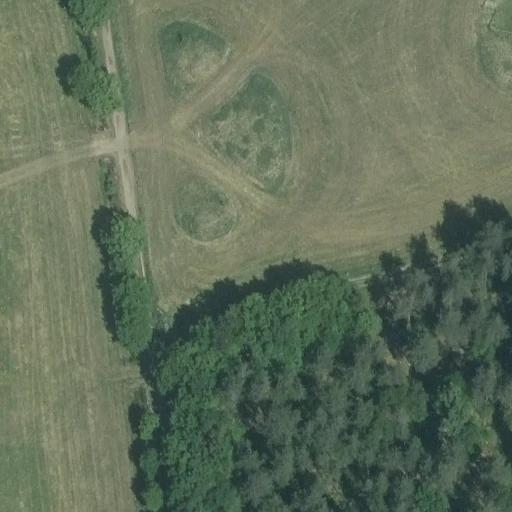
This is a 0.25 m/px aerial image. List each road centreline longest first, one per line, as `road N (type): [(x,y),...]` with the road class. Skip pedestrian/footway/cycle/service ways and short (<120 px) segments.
road 1 (track): [(511,235),(402,278),(276,306),(152,374)]
road 2 (track): [(152,374),(102,0)]
road 3 (track): [(369,284),(494,511)]
road 4 (track): [(152,374),(169,511)]
